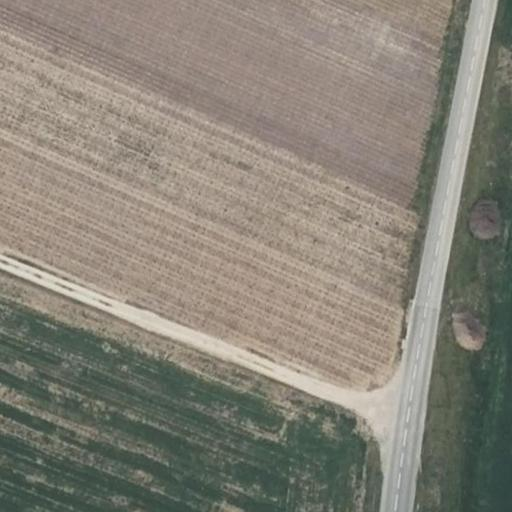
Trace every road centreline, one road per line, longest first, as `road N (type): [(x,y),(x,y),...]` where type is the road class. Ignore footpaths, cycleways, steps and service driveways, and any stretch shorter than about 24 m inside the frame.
road 1 (unclassified): [(394,511),(484,0)]
road 2 (track): [(0,259),(405,422)]
